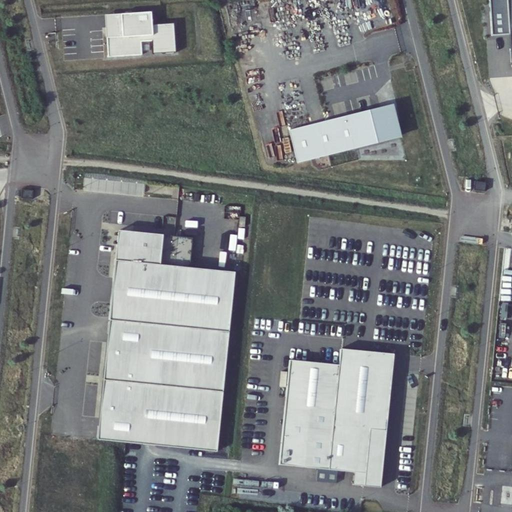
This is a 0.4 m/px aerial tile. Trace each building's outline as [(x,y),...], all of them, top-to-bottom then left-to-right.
[(511,0),(489,0),(492,36),(509,35),(511,64),(511,0)] [(104,14),(107,56),(141,54),(140,40),(152,40),(153,53),(175,51),(173,22),(153,24),(152,10),(104,14)] [(392,106),(289,132),(296,162),(399,137),(392,106)] [(486,182),(475,181),(474,190),(485,192),(486,182)] [(22,189),(21,198),(33,200),(33,190),(22,189)] [(193,238),(118,231),(97,440),(216,452),(235,273),(190,268),(193,238)] [(353,483),(381,486),(395,353),(342,347),(340,364),(290,359),(279,463),(355,470),(353,483)]
